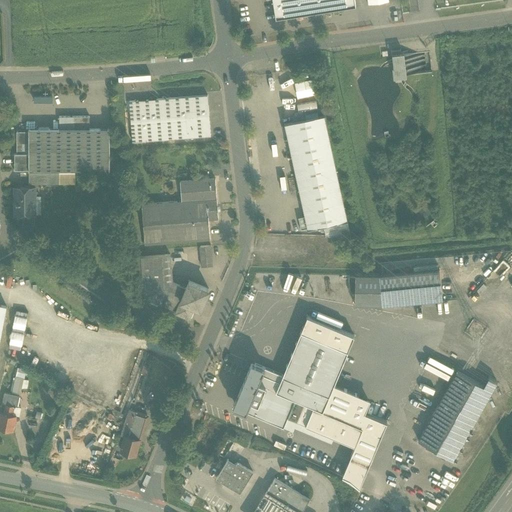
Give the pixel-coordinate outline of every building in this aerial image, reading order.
[(354,0),(272,0),(276,18),(355,6),(354,0)] [(403,53),(392,54),(393,67),(392,67),(393,78),(406,76),(403,53)] [(312,78),(293,81),(295,96),(314,94),(312,78)] [(207,95),(129,101),(132,142),(210,136),(207,95)] [(347,220),(324,115),(284,123),(308,229),(323,225),(347,220)] [(89,116),(59,116),(59,129),(28,129),(28,131),(16,131),(16,153),(14,153),(14,164),(13,165),(13,171),(15,171),(15,170),(28,170),(55,170),(109,170),(109,129),(89,129),(89,116)] [(55,170),(28,170),(29,183),(55,183),(55,170)] [(215,179),(180,181),(181,201),(141,205),(144,245),(210,240),(208,220),(218,219),(215,179)] [(34,187),(14,188),(15,215),(23,215),(23,225),(35,225),(35,222),(34,222),(34,215),(34,187)] [(347,220),(323,225),(325,236),(350,236),(347,220)] [(210,246),(200,247),(201,267),(212,267),(210,246)] [(170,255),(141,257),(142,273),(144,298),(176,311),(186,289),(172,283),(170,255)] [(511,260),(494,279),(498,283),(504,276),(509,280),(511,276),(511,260)] [(439,269),(379,275),(382,305),(442,299),(439,269)] [(208,290),(188,282),(186,289),(176,311),(176,312),(189,318),(193,307),(196,308),(196,307),(198,308),(199,304),(202,306),(208,290)] [(8,347),(20,348),(25,310),(13,309),(8,347)] [(332,317),(329,323),(357,335),(360,329),(332,317)] [(282,375),(276,391),(264,419),(283,427),(287,417),(295,399),(323,411),(347,351),(301,331),(282,375)] [(26,388),(28,378),(23,377),(25,368),(15,367),(10,392),(20,394),(21,387),(26,388)] [(264,367),(246,411),(264,419),(276,391),(282,375),(264,367)] [(483,385),(457,370),(428,423),(463,442),(492,390),(483,385)] [(497,381),(488,376),(483,385),(492,390),(497,381)] [(323,411),(295,399),(287,417),(355,446),(362,427),(323,411)] [(14,406),(6,404),(4,413),(1,412),(0,414),(0,427),(13,431),(16,415),(12,414),(14,406)] [(147,415),(129,409),(121,435),(125,437),(126,436),(137,439),(141,424),(144,424),(147,415)] [(137,439),(126,436),(125,437),(121,451),(135,455),(139,439),(137,439)] [(235,463),(227,458),(216,477),(224,482),(235,463)] [(252,471),(237,461),(235,463),(224,482),(240,492),(252,471)] [(300,511),(309,498),(275,477),(265,493),(297,511),(300,511)] [(297,511),(265,493),(253,511),(297,511)]
